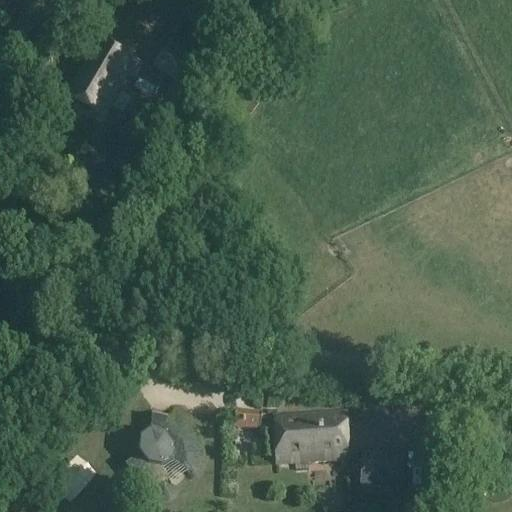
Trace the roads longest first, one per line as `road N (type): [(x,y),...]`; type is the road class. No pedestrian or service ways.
road 1 (unclassified): [(511,388),(280,358),(144,352),(55,371)]
road 2 (track): [(295,0),(96,292)]
road 3 (unclassified): [(55,371),(96,292),(93,276),(78,256),(0,216)]
